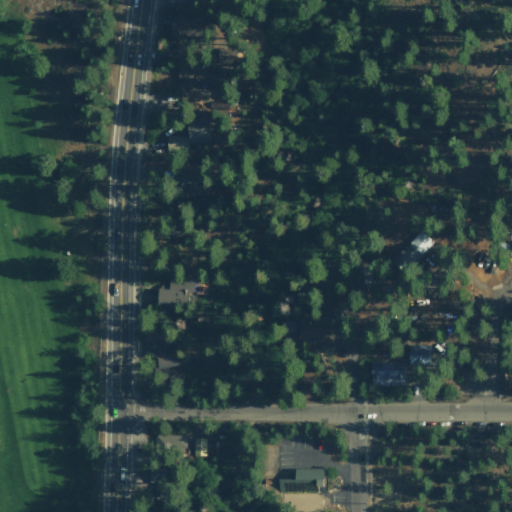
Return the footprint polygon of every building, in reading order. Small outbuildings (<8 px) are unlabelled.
[(168,17),(169,40),(196,39),(195,16),(168,17)] [(215,62),(230,63),(230,48),(216,47),(215,62)] [(206,98),(206,88),(193,88),(193,77),(205,77),(205,65),(178,66),(178,99),(206,98)] [(173,194),(206,193),(205,167),(172,168),(173,194)] [(400,251),(412,263),(432,241),(419,230),(400,251)] [(357,296),(371,291),(364,270),(350,275),(357,296)] [(190,277),(167,277),(167,288),(155,288),(155,305),(189,305),(190,277)] [(297,319),(296,336),(328,337),(328,320),(297,319)] [(282,332),(294,331),(293,321),(281,322),(282,332)] [(173,342),(148,344),(150,368),(175,366),(173,342)] [(428,345),(407,344),(407,363),(427,363),(428,345)] [(402,385),(403,363),(370,361),(369,384),(402,385)] [(185,450),(185,435),(169,434),(169,450),(185,450)] [(204,438),(192,437),(192,455),(204,455),(204,438)] [(315,465),(286,464),(286,475),(271,475),(271,491),(310,491),(310,484),(315,484),(315,465)] [(319,510),(319,492),(294,492),(293,502),(300,502),(300,510),(319,510)]
